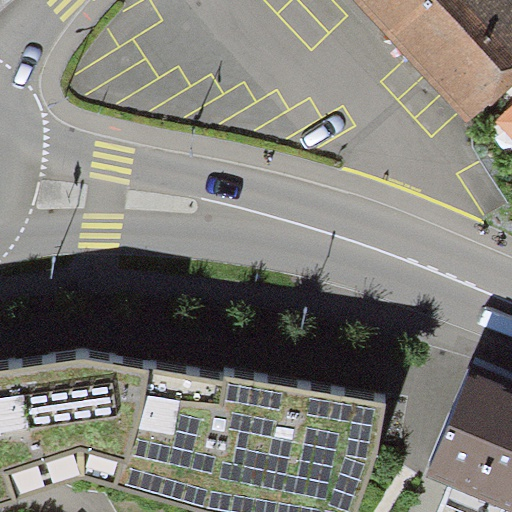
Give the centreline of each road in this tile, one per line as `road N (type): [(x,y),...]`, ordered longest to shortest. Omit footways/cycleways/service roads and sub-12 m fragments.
road 1 (primary): [(258,215),(0,127)]
road 2 (primary): [(258,215),(349,239),(511,301)]
road 3 (primary): [(0,239),(258,215)]
